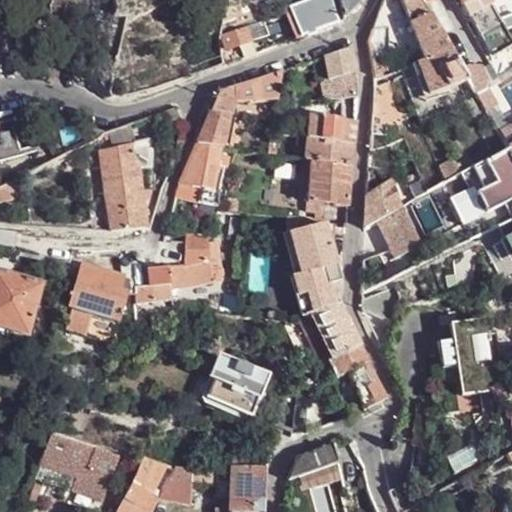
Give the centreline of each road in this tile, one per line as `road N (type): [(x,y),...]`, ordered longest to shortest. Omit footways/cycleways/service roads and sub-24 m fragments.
road 1 (residential): [(357,32),(366,81),(351,293),(394,400),(369,420)]
road 2 (residential): [(0,95),(42,92),(117,119),(192,94)]
road 3 (residential): [(357,32),(192,94)]
road 4 (residential): [(192,94),(191,134),(156,248)]
road 5 (residential): [(369,420),(313,438),(285,457),(273,511)]
